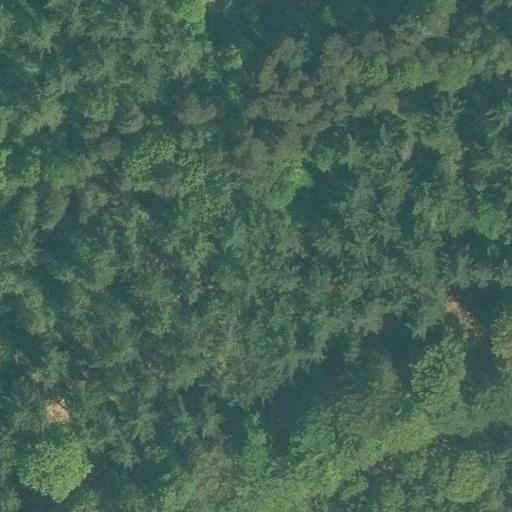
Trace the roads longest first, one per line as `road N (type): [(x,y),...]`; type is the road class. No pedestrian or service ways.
road 1 (track): [(100,511),(511,336)]
road 2 (track): [(189,0),(262,289)]
road 3 (track): [(262,289),(317,511)]
